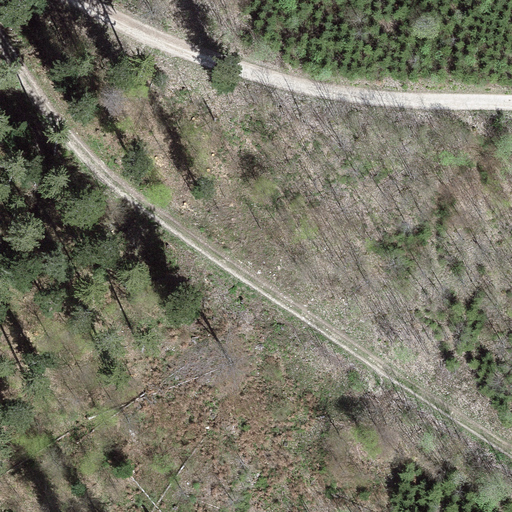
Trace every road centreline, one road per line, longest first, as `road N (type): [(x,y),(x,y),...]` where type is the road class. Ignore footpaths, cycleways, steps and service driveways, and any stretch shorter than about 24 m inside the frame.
road 1 (track): [(511,461),(413,413),(84,164),(0,49)]
road 2 (track): [(76,0),(280,87),(409,105),(511,108)]
